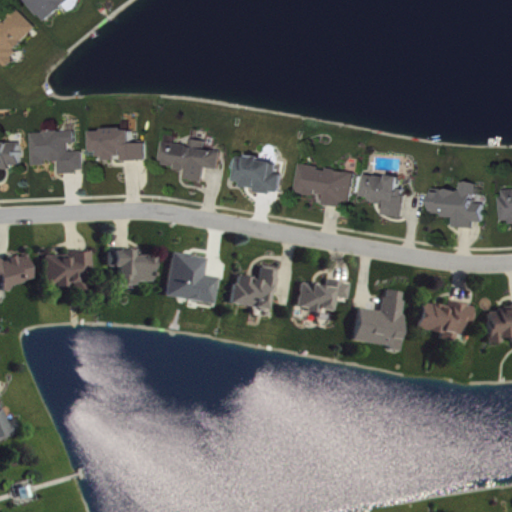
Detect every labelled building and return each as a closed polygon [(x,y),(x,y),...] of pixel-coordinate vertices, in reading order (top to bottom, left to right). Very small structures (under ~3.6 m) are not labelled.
[(31,0),(51,25),(77,5),(81,10),(92,1),(91,0),(31,0)] [(46,31),(25,10),(6,29),(2,25),(0,26),(0,55),(11,66),(46,31)] [(154,162),(154,145),(141,145),(141,131),(101,132),(102,154),(111,154),(111,163),(129,162),(129,163),(154,162)] [(40,134),(41,167),(53,167),(53,163),(68,163),(68,175),(92,174),(92,153),(77,153),(77,145),(84,145),(84,133),(40,134)] [(169,144),(166,167),(193,171),(191,181),(210,184),(212,169),(225,172),(228,153),(212,151),(214,143),(197,141),(196,148),(169,144)] [(29,167),(28,144),(0,144),(0,180),(6,181),(5,172),(18,171),(18,167),(29,167)] [(245,158),(240,187),(286,195),(290,176),(280,174),(282,163),(255,158),(254,160),(245,158)] [(302,195),(322,198),(322,195),(331,196),(330,205),(357,209),(362,175),(306,167),(302,195)] [(369,198),(381,200),(380,204),(392,206),(391,217),(407,219),(412,180),(372,175),(369,198)] [(440,190),(439,217),(461,218),(461,229),(481,230),(481,224),(490,224),(491,205),(484,205),(484,197),(490,197),(491,187),(468,186),(468,192),(440,190)] [(110,269),(120,269),(119,283),(127,283),(127,287),(139,287),(139,284),(156,284),(156,259),(136,259),(136,252),(110,252),(110,269)] [(168,298),(217,306),(221,279),(207,277),(209,260),(175,254),(168,298)] [(29,255),(0,261),(0,284),(2,285),(3,290),(35,284),(29,255)] [(92,255),(47,256),(48,289),(93,287),(92,255)] [(280,271),(263,268),(261,281),(238,278),(234,306),(270,312),(272,295),(277,296),(280,271)] [(303,285),(299,310),(322,314),(322,312),(337,314),(339,300),(349,301),(352,285),(328,281),(327,288),(303,285)] [(356,343),(401,350),(410,295),(388,291),(384,313),(362,310),(356,343)] [(476,307),(450,303),(450,308),(424,304),(420,331),(443,335),(443,341),(463,344),(466,326),(473,327),(476,307)] [(491,344),(511,343),(511,311),(490,313),(491,344)] [(0,443),(21,435),(16,421),(8,424),(0,402),(0,443)]
